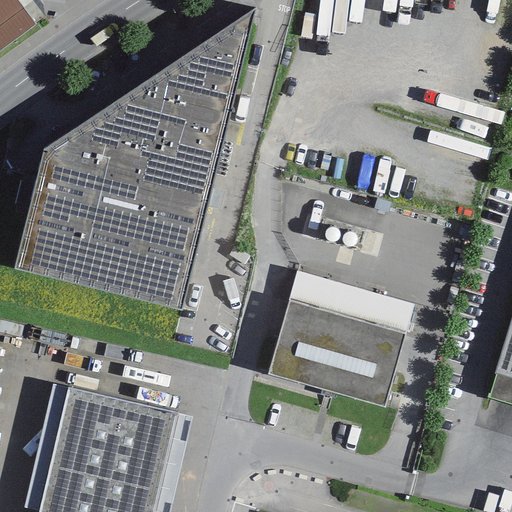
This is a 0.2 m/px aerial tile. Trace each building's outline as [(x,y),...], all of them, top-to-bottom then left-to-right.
[(0,0),(0,50),(35,25),(17,0),(0,0)] [(256,8),(44,148),(14,270),(182,311),(256,8)] [(297,274),(289,304),(406,338),(415,307),(297,274)] [(406,338),(289,304),(267,378),(384,412),(406,338)] [(511,306),(474,428),(511,439),(511,306)] [(31,511),(43,511),(71,395),(54,391),(26,510),(31,511)] [(152,511),(175,419),(71,395),(43,511),(152,511)] [(169,511),(190,423),(175,419),(152,511),(169,511)]
